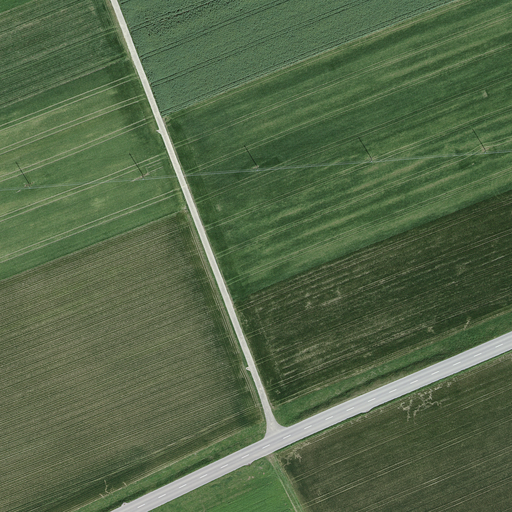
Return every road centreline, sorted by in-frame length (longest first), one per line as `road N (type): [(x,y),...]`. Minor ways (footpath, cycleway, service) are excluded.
road 1 (track): [(113,0),(277,439)]
road 2 (secondary): [(126,511),(511,339)]
